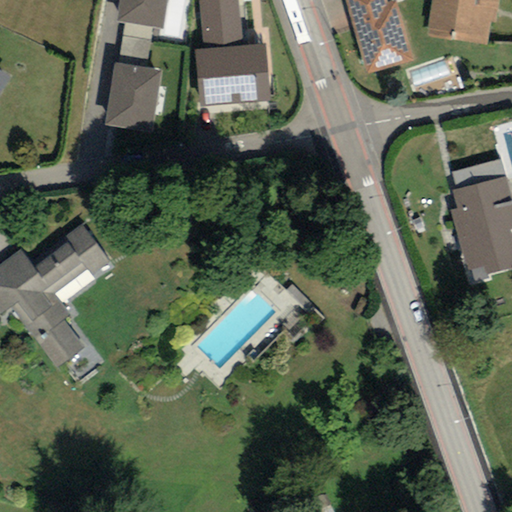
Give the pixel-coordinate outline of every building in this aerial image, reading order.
[(167,0),(120,0),(118,17),(164,24),(167,0)] [(202,0),(199,0),(202,50),(194,51),(199,107),(269,102),(265,44),(242,46),(238,0),(202,0)] [(397,0),(345,0),(365,70),(414,56),(397,0)] [(430,0),(426,32),(488,41),(491,19),(496,20),(498,0),(430,0)] [(161,68),(115,61),(105,122),(151,129),(161,68)] [(0,91),(11,74),(0,66),(0,91)] [(511,197),(506,175),(453,188),(458,207),(449,209),(466,275),(511,263),(511,233),(510,226),(511,225),(511,197)] [(0,263),(0,313),(0,314),(10,306),(58,367),(85,346),(64,319),(71,313),(55,293),(87,268),(91,273),(109,259),(83,225),(33,263),(21,248),(0,263)]
